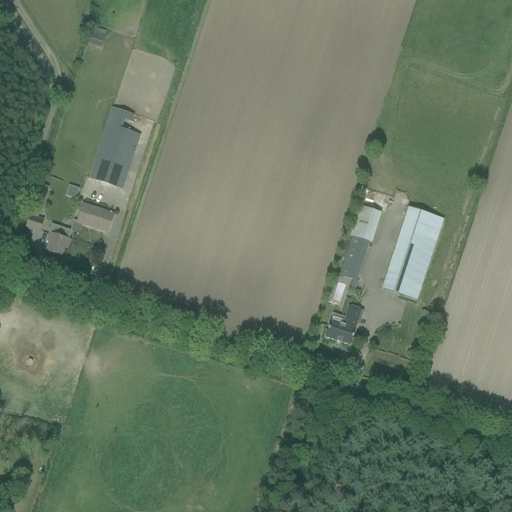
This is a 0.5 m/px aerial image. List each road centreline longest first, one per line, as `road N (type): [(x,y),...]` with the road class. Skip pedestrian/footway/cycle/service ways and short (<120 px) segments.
road 1 (unclassified): [(511,446),(0,280)]
road 2 (unknown): [(16,0),(60,62),(0,279)]
